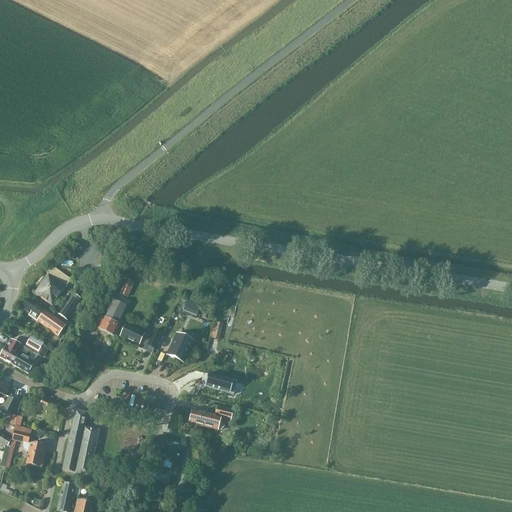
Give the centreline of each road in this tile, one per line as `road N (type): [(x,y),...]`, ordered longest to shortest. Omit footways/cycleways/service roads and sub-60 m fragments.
road 1 (tertiary): [(511,290),(97,217)]
road 2 (unclassified): [(97,217),(121,181),(351,0)]
road 3 (residential): [(77,402),(162,422),(172,395),(165,383),(113,374),(90,390)]
